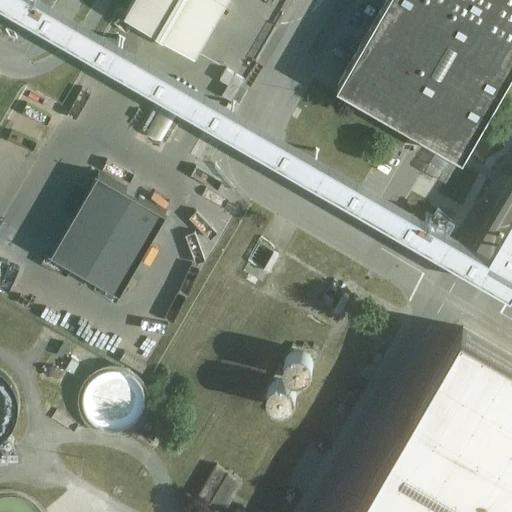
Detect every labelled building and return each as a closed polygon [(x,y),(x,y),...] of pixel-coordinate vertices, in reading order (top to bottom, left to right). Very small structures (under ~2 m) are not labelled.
[(511,264),(511,193),(488,235),(76,0),(30,0),(509,271),(511,264)] [(134,0),(126,14),(197,56),(230,0),(134,0)] [(511,73),(511,0),(382,0),(335,82),(463,157),(511,73)] [(162,91),(145,129),(169,139),(185,101),(162,91)] [(105,170),(59,249),(85,264),(126,287),(172,209),(105,170)] [(511,511),(511,344),(471,320),(359,511),(511,511)] [(106,365),(96,369),(87,376),(81,386),(79,397),(80,408),(85,418),(93,426),(103,430),(114,432),(125,429),(134,424),(141,416),(145,405),(146,395),(143,384),(136,375),(128,369),(117,365),(106,365)] [(0,435),(1,435),(10,425),(15,413),(16,399),(12,387),(4,376),(0,372),(0,435)] [(223,507),(240,477),(213,462),(205,476),(197,471),(188,487),(223,507)] [(5,494),(0,496),(0,511),(42,511),(38,505),(28,498),(17,494),(5,494)]
